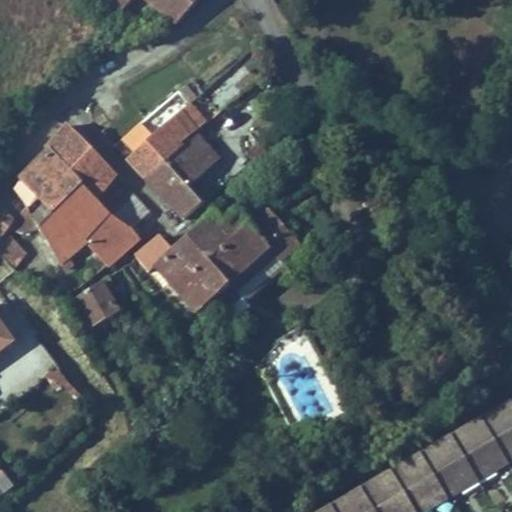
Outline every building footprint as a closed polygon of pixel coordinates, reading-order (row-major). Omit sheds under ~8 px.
[(24,0),(0,0),(0,28),(7,32),(24,0)] [(51,5),(41,0),(24,0),(7,32),(30,44),(51,5)] [(147,0),(162,12),(162,13),(177,25),(199,0),(106,0),(122,13),(132,0),(147,0)] [(154,133),(194,97),(183,86),(144,122),(154,133)] [(181,112),(186,118),(195,110),(190,104),(181,112)] [(135,168),(146,179),(184,145),(183,144),(195,132),(207,122),(195,110),(186,118),(181,112),(152,138),(135,153),(128,160),(135,168)] [(261,132),(268,148),(287,141),(281,124),(261,132)] [(97,156),(68,125),(47,149),(50,151),(81,184),(97,200),(102,193),(116,176),(97,156)] [(123,141),(135,153),(152,138),(141,125),(123,141)] [(165,199),(184,219),(205,202),(191,186),(197,181),(215,166),(202,151),(207,146),(195,132),(183,144),(184,145),(146,179),(165,199)] [(246,154),(253,162),(266,151),(260,144),(246,154)] [(202,151),(215,166),(220,161),(207,146),(202,151)] [(81,184),(50,151),(36,165),(21,180),(39,199),(46,207),(52,213),(81,184)] [(39,199),(21,180),(14,189),(28,208),(39,199)] [(191,186),(205,202),(211,197),(197,181),(191,186)] [(69,257),(87,244),(110,215),(106,210),(97,200),(81,184),(52,213),(39,228),(60,264),(65,270),(73,264),(69,257)] [(97,200),(106,210),(114,203),(102,193),(97,200)] [(132,230),(150,213),(134,195),(120,207),(111,216),(130,228),(132,230)] [(106,210),(110,215),(111,216),(120,207),(115,202),(114,203),(106,210)] [(52,213),(46,207),(34,219),(39,228),(52,213)] [(39,228),(34,219),(28,208),(14,224),(9,230),(13,232),(23,235),(34,231),(39,228)] [(215,300),(232,285),(230,283),(269,249),(281,262),(300,244),(269,209),(249,226),(238,214),(223,228),(213,217),(172,250),(161,237),(137,257),(150,274),(158,267),(200,314),(215,300)] [(0,241),(8,231),(9,230),(14,224),(2,210),(0,212),(0,241)] [(111,216),(110,215),(87,244),(108,266),(140,239),(132,230),(130,228),(111,216)] [(27,253),(20,245),(8,231),(0,241),(0,253),(14,270),(27,253)] [(281,262),(269,249),(230,283),(232,285),(215,300),(235,322),(250,308),(244,301),(284,266),(281,262)] [(482,280),(493,269),(484,260),(473,270),(482,280)] [(95,329),(104,324),(122,313),(108,295),(117,289),(109,277),(98,284),(79,296),(95,329)] [(16,314),(34,337),(46,329),(50,326),(32,302),(16,314)] [(0,356),(15,346),(0,324),(0,356)] [(115,348),(104,324),(95,329),(106,353),(115,348)] [(34,337),(47,353),(58,344),(46,329),(34,337)] [(58,369),(45,380),(59,394),(71,383),(58,369)] [(496,467),(507,460),(511,457),(511,401),(421,454),(447,496),(457,490),(458,491),(496,468),(496,467)] [(447,496),(421,454),(323,511),(423,511),(436,505),(435,503),(447,496)] [(14,486),(6,474),(0,478),(0,486),(5,493),(14,486)]
